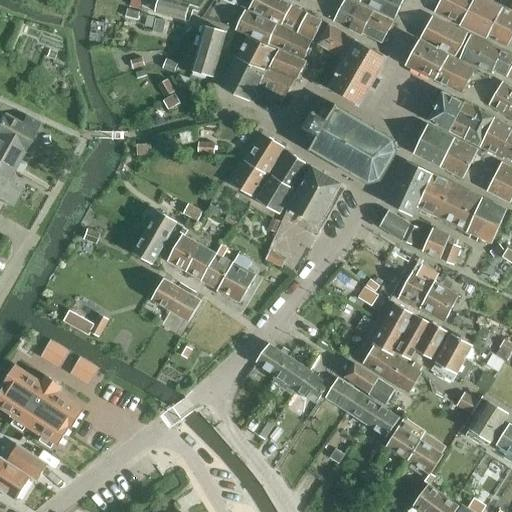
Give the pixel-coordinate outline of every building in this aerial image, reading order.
[(142,0),(132,0),(130,6),(140,9),(142,0)] [(186,22),(190,6),(169,0),(160,0),(157,14),(186,22)] [(256,0),(250,11),(282,27),(292,7),(279,0),(256,0)] [(364,35),(374,13),(346,0),(334,22),(363,37),(364,35)] [(355,0),(361,3),(395,20),(404,0),(355,0)] [(460,27),(474,0),(443,0),(435,14),(460,27)] [(483,0),(474,0),(460,27),(488,40),(489,38),(508,48),(511,40),(511,13),(504,9),(483,0)] [(293,6),(292,7),(282,27),(314,42),(323,23),(293,6)] [(128,10),(126,19),(139,22),(141,14),(128,10)] [(269,45),(277,26),(246,12),(237,31),(269,45)] [(374,13),(364,35),(383,44),(394,23),(374,13)] [(456,58),(467,37),(463,35),(464,33),(433,18),(421,40),(456,58)] [(277,26),(269,45),(280,50),(281,48),(306,58),(312,42),(291,32),(277,26)] [(215,78),(227,33),(205,27),(193,72),(215,78)] [(377,91),(382,82),(376,78),(387,60),(330,27),(320,45),(345,60),(337,75),(339,76),(331,90),(360,106),(370,88),(377,91)] [(460,60),(475,67),(492,76),(494,71),(507,77),(511,66),(511,55),(472,36),(460,60)] [(237,59),(266,71),(267,71),(269,68),(277,51),(248,39),(241,52),(236,49),(233,56),(237,58),(237,59)] [(436,82),(450,57),(420,42),(407,67),(436,82)] [(270,68),(299,80),(308,63),(279,51),(270,68)] [(450,57),(436,82),(463,95),(476,71),(450,57)] [(134,71),(146,67),(143,58),(131,62),(134,71)] [(266,71),(237,59),(222,88),(251,102),(266,71)] [(163,70),(175,74),(179,65),(167,60),(163,70)] [(299,80),(270,68),(269,68),(267,71),(260,86),(274,92),(270,98),(283,103),(296,80),(298,81),(299,80)] [(166,97),(175,92),(168,80),(159,85),(166,97)] [(511,119),(511,88),(503,83),(489,106),(511,119)] [(456,136),(472,107),(466,104),(443,93),(429,122),(450,134),(451,133),(456,136)] [(176,94),(164,101),(169,110),(181,103),(176,94)] [(394,142),(335,106),(332,112),(324,107),(319,116),(315,114),(306,129),(310,132),(305,140),(313,145),(310,150),(369,185),(381,182),(397,153),(394,142)] [(472,107),(456,136),(479,148),(494,118),(472,107)] [(0,122),(0,139),(24,153),(37,129),(40,124),(26,117),(21,125),(4,115),(0,122)] [(505,159),(511,145),(511,127),(495,119),(481,148),(504,161),(505,159)] [(441,168),(456,140),(428,126),(414,155),(441,168)] [(245,162),(268,176),(285,149),(262,135),(245,162)] [(0,164),(13,172),(24,153),(0,139),(0,164)] [(456,140),(441,168),(463,180),(478,151),(456,140)] [(214,155),(215,144),(200,144),(199,154),(214,155)] [(137,146),(138,157),(153,156),(152,145),(137,146)] [(290,153),(273,177),(294,190),(309,166),(290,153)] [(254,199),(268,176),(245,162),(231,185),(254,199)] [(418,209),(433,175),(408,163),(388,205),(404,213),(405,211),(410,213),(413,207),(418,209)] [(13,172),(0,164),(0,189),(17,199),(22,191),(7,183),(13,172)] [(511,168),(502,164),(495,178),(488,192),(511,204),(511,202),(511,168)] [(318,227),(341,187),(342,185),(313,168),(289,210),(318,227)] [(433,175),(418,209),(438,219),(452,185),(433,175)] [(294,190),(273,177),(257,200),(281,215),(294,190)] [(452,185),(438,219),(468,233),(482,199),(452,185)] [(17,199),(0,189),(0,201),(12,208),(17,199)] [(508,211),(482,199),(468,233),(471,235),(470,239),(478,243),(479,239),(492,246),(508,211)] [(202,213),(190,207),(185,216),(198,222),(202,213)] [(146,233),(166,245),(178,224),(158,212),(146,233)] [(403,242),(411,225),(390,212),(380,228),(403,242)] [(276,234),(281,223),(273,220),(268,230),(276,234)] [(419,229),(411,225),(403,242),(412,246),(419,229)] [(96,246),(100,235),(87,230),(83,241),(96,246)] [(454,266),(461,250),(448,244),(451,238),(433,231),(424,253),(454,266)] [(154,266),(166,245),(146,233),(133,254),(154,266)] [(184,236),(169,263),(202,281),(217,254),(184,236)] [(218,291),(233,263),(224,258),(229,249),(222,246),(217,255),(217,254),(202,281),(201,282),(218,291)] [(283,269),(288,260),(271,251),(266,260),(283,269)] [(234,263),(233,263),(218,291),(241,303),(257,276),(249,271),(253,263),(239,255),(234,263)] [(420,312),(421,310),(436,283),(438,279),(424,271),(421,278),(414,274),(399,300),(420,312)] [(172,312),(184,291),(166,280),(153,301),(172,312)] [(460,297),(436,283),(421,310),(445,324),(460,297)] [(184,291),(172,312),(190,322),(202,302),(184,291)] [(372,309),(380,297),(371,291),(363,303),(372,309)] [(406,336),(417,316),(396,305),(384,325),(406,336)] [(94,325),(71,312),(65,324),(89,337),(90,333),(100,339),(109,320),(100,315),(94,325)] [(417,351),(432,325),(417,316),(406,336),(396,353),(412,361),(417,350),(417,351)] [(432,325),(417,351),(433,359),(448,333),(432,324),(432,325)] [(406,336),(384,325),(373,344),(375,345),(394,357),(396,353),(406,336)] [(458,375),(473,347),(452,335),(436,363),(458,375)] [(277,377),(290,358),(270,345),(257,364),(277,377)] [(394,357),(375,345),(364,365),(410,393),(423,374),(420,373),(423,369),(415,364),(412,368),(394,357)] [(499,346),(494,353),(505,360),(509,353),(499,346)] [(290,358),(277,377),(297,391),(310,372),(290,358)] [(387,406),(396,391),(379,380),(380,379),(355,364),(346,378),(371,395),(370,396),(387,406)] [(62,445),(73,428),(75,429),(87,410),(61,393),(65,387),(49,376),(45,383),(19,366),(6,385),(8,386),(0,398),(0,405),(15,416),(43,435),(44,434),(62,445)] [(266,391),(276,379),(265,370),(255,381),(266,391)] [(310,372),(297,391),(317,404),(330,385),(310,372)] [(348,414),(361,394),(339,380),(326,400),(348,414)] [(361,394),(348,414),(368,426),(380,406),(361,394)] [(466,397),(461,407),(473,414),(479,404),(466,397)] [(492,443),(510,415),(488,401),(471,429),(492,443)] [(380,406),(368,426),(387,439),(400,419),(380,406)] [(264,418),(254,433),(266,440),(276,425),(264,418)] [(408,461),(425,435),(426,434),(405,420),(400,428),(387,448),(408,461)] [(511,455),(511,425),(497,446),(511,455)] [(447,449),(425,435),(408,461),(430,475),(425,483),(430,486),(431,486),(437,478),(432,475),(444,456),(443,455),(447,449)] [(32,477),(40,482),(51,465),(19,445),(8,461),(3,458),(0,461),(0,490),(17,501),(32,477)] [(346,455),(337,449),(331,458),(340,464),(346,455)] [(433,511),(445,497),(431,486),(430,486),(414,509),(418,511),(433,511)] [(445,497),(433,511),(457,511),(460,508),(445,497)] [(475,500),(469,508),(474,511),(484,511),(488,508),(475,500)]
